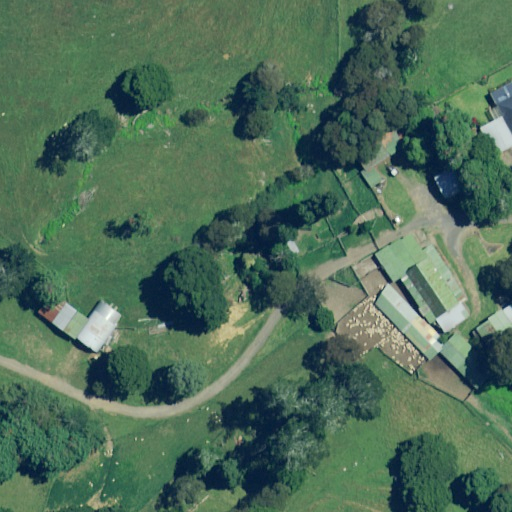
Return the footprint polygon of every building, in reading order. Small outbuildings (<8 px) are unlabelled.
[(511,83),(490,95),(497,109),(490,112),(496,123),(481,130),(508,180),(511,178),(511,83)] [(390,155),(381,142),(358,159),(366,171),(362,175),(373,189),(383,181),(373,168),(390,155)] [(467,191),(454,167),(434,177),(447,201),(467,191)] [(463,303),(468,299),(432,246),(424,252),(411,234),(377,257),(395,283),(401,279),(431,324),(437,320),(446,334),(471,316),(463,303)] [(440,352),(447,345),(391,287),(374,303),(430,361),(440,352)] [(91,320),(51,293),(38,313),(78,340),(99,355),(124,317),(103,303),(91,320)] [(511,334),(511,305),(476,329),(490,350),(511,334)] [(447,345),(440,352),(458,370),(476,353),(458,334),(447,345)]
